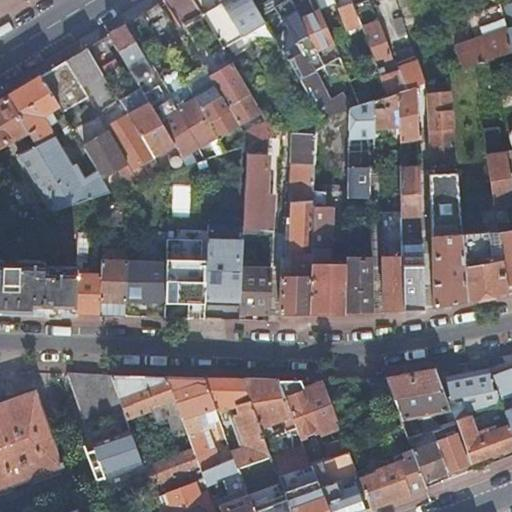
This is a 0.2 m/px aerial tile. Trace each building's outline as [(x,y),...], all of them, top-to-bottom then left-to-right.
[(169,0),(168,1),(174,9),(184,28),(201,18),(190,0),(169,0)] [(190,0),(201,18),(202,20),(222,52),(265,27),(248,0),(190,0)] [(307,0),(295,0),(290,2),(311,44),(313,49),(318,58),(323,56),(321,51),(333,47),(328,36),(318,13),(314,14),(307,0)] [(168,1),(163,3),(168,12),(174,9),(168,1)] [(152,11),(141,17),(158,44),(175,34),(159,7),(152,11)] [(336,12),(343,29),(345,35),(357,30),(348,7),(336,12)] [(454,51),(462,72),(473,68),(491,62),(510,55),(507,32),(495,37),(486,14),(468,21),(475,43),(454,51)] [(124,27),(142,56),(159,46),(158,44),(141,17),(124,27)] [(376,25),(361,31),(375,71),(391,66),(376,25)] [(113,34),(107,37),(112,47),(132,80),(148,72),(142,61),(123,28),(113,34)] [(328,36),(333,47),(339,61),(344,75),(358,69),(345,35),(343,29),(328,36)] [(107,37),(102,41),(107,50),(112,47),(107,37)] [(92,46),(85,50),(105,82),(121,73),(107,50),(102,41),(92,46)] [(85,50),(65,63),(87,100),(97,116),(118,104),(116,101),(105,82),(85,50)] [(286,63),(322,121),(345,113),(342,106),(340,102),(332,106),(302,54),(286,63)] [(323,69),(340,102),(342,106),(355,99),(344,75),(339,61),(323,69)] [(400,66),(401,71),(417,65),(415,61),(400,66)] [(65,63),(39,79),(57,109),(61,116),(87,100),(65,63)] [(401,71),(397,72),(404,92),(415,88),(421,87),(424,85),(417,65),(401,71)] [(209,78),(211,82),(238,125),(259,113),(237,76),(231,67),(209,78)] [(211,82),(203,69),(181,82),(189,95),(211,82)] [(397,72),(378,79),(385,99),(396,95),(404,92),(397,72)] [(19,91),(4,100),(24,135),(30,143),(68,208),(78,205),(102,196),(108,194),(99,180),(98,177),(82,189),(47,129),(41,119),(49,114),(57,109),(39,79),(19,91)] [(211,82),(189,95),(193,102),(215,139),(238,125),(211,82)] [(396,95),(397,128),(398,141),(417,139),(415,88),(404,92),(396,95)] [(116,101),(127,120),(151,159),(173,147),(157,122),(137,89),(116,101)] [(373,111),(373,131),(397,128),(396,95),(385,99),(382,100),(382,109),(373,111)] [(449,96),(426,98),(429,133),(434,133),(436,164),(454,163),(449,96)] [(0,102),(0,154),(8,151),(21,139),(19,137),(24,135),(4,100),(0,102)] [(215,139),(193,102),(178,111),(200,148),(208,143),(217,158),(224,154),(215,139)] [(359,108),(348,111),(348,130),(373,131),(373,111),(372,103),(359,108)] [(157,122),(173,147),(186,167),(193,165),(190,153),(197,149),(174,113),(157,122)] [(56,124),(49,114),(41,119),(47,129),(56,124)] [(107,132),(109,136),(126,164),(130,171),(151,159),(127,120),(107,132)] [(244,134),(250,145),(268,139),(274,137),(265,123),(244,134)] [(479,129),(484,153),(503,150),(498,125),(479,129)] [(335,134),(316,133),(314,167),(314,187),(333,188),(335,134)] [(314,187),(314,167),(313,167),(314,136),(295,135),(294,165),(295,165),(294,204),(292,204),(290,278),(280,278),(279,315),(295,315),(309,315),(313,207),(313,201),(313,196),(314,187)] [(109,136),(82,151),(98,177),(99,180),(118,169),(130,186),(138,183),(126,164),(109,136)] [(250,145),(246,147),(242,228),(242,231),(269,232),(271,209),(264,208),(268,139),(250,145)] [(417,139),(398,141),(398,144),(398,149),(398,155),(406,155),(418,155),(417,139)] [(18,156),(52,214),(68,208),(30,143),(24,146),(28,152),(18,156)] [(503,155),(486,158),(493,209),(510,206),(503,155)] [(0,188),(16,213),(22,224),(38,219),(5,162),(0,163),(0,188)] [(367,171),(347,170),(347,200),(366,201),(367,172),(367,171)] [(416,172),(399,172),(400,220),(418,220),(416,172)] [(455,176),(429,177),(432,308),(452,305),(466,302),(460,235),(455,176)] [(0,218),(2,222),(16,213),(0,188),(0,218)] [(182,190),(174,195),(176,208),(175,217),(183,220),(189,214),(190,206),(191,193),(182,190)] [(326,193),(314,192),(313,196),(313,201),(313,207),(326,208),(326,193)] [(326,208),(313,207),(309,315),(324,315),(344,316),(344,314),(345,266),(328,266),(328,250),(331,250),(332,209),(326,208)] [(400,220),(401,235),(420,234),(420,220),(418,220),(400,220)] [(502,263),(506,295),(511,293),(511,223),(496,226),(498,236),(500,248),(502,263)] [(242,228),(207,227),(206,244),(203,313),(209,313),(238,315),(240,269),(242,228)] [(31,256),(63,257),(63,242),(47,240),(48,233),(32,232),(31,256)] [(460,235),(466,302),(488,298),(506,295),(502,263),(486,265),(484,251),(489,250),(487,233),(460,235)] [(167,242),(166,264),(164,304),(186,305),(185,319),(203,320),(203,313),(206,244),(167,242)] [(415,310),(423,310),(421,247),(401,248),(401,259),(403,311),(415,310)] [(500,248),(489,250),(484,251),(486,265),(502,263),(500,248)] [(100,251),(99,276),(98,316),(125,317),(125,303),(126,263),(125,263),(125,252),(100,251)] [(132,263),(126,263),(125,303),(154,304),(154,318),(164,318),(164,304),(166,264),(138,263),(138,258),(132,258),(132,263)] [(345,259),(345,266),(344,314),(372,312),(371,261),(345,259)] [(401,259),(382,259),(383,312),(397,311),(403,311),(401,259)] [(0,312),(46,314),(73,315),(75,276),(75,269),(42,268),(42,264),(15,262),(15,267),(2,266),(2,262),(0,261),(0,312)] [(262,270),(240,269),(238,315),(251,316),(251,308),(268,309),(269,277),(266,277),(262,274),(262,270)] [(75,276),(73,315),(86,316),(98,316),(99,276),(75,276)] [(487,369),(449,383),(454,409),(477,404),(479,412),(500,403),(487,369)] [(511,369),(490,377),(500,403),(511,398),(511,369)] [(435,370),(384,380),(400,419),(417,416),(418,419),(434,418),(432,414),(450,410),(435,370)] [(105,483),(96,486),(99,495),(116,489),(111,476),(139,467),(127,432),(129,431),(127,426),(109,377),(80,376),(64,375),(83,427),(115,417),(121,434),(90,444),(103,479),(105,483)] [(136,377),(109,377),(127,426),(153,417),(157,429),(168,426),(171,434),(183,430),(173,402),(164,378),(136,377)] [(186,379),(164,378),(173,402),(183,430),(192,451),(198,467),(200,473),(220,465),(233,460),(228,447),(215,451),(208,432),(221,427),(217,416),(203,379),(186,379)] [(223,380),(203,379),(217,416),(224,414),(231,414),(232,409),(237,409),(240,417),(235,418),(246,448),(231,453),(233,460),(236,469),(270,458),(258,425),(241,381),(223,380)] [(257,381),(241,381),(258,425),(290,413),(284,397),(278,382),(257,381)] [(289,382),(278,382),(284,397),(290,413),(300,441),(319,433),(303,390),(300,383),(289,382)] [(319,433),(339,426),(323,384),(303,390),(319,433)] [(0,491),(62,468),(60,462),(57,463),(32,393),(0,404),(0,491)] [(454,421),(455,423),(470,463),(511,447),(511,432),(507,421),(502,423),(500,416),(505,415),(503,409),(501,404),(500,405),(479,412),(468,416),(454,421)] [(507,421),(511,432),(511,412),(511,413),(509,406),(503,409),(505,415),(507,421)] [(454,435),(436,442),(447,473),(466,465),(454,435)] [(337,454),(347,450),(344,440),(333,444),(337,454)] [(412,451),(423,481),(447,473),(436,442),(412,451)] [(310,465),(303,448),(271,460),(277,477),(297,470),(310,465)] [(198,467),(192,451),(149,468),(155,484),(159,482),(188,471),(198,467)] [(397,499),(426,488),(423,481),(412,451),(411,451),(401,454),(404,463),(396,465),(395,464),(376,470),(377,473),(359,480),(369,509),(397,499)] [(220,465),(200,473),(202,480),(205,487),(221,481),(229,504),(218,508),(219,511),(252,511),(251,507),(236,469),(233,460),(220,465)] [(297,470),(277,477),(283,495),(285,498),(289,511),(327,511),(318,489),(312,472),(303,476),(306,485),(289,491),(287,478),(298,474),(297,470)] [(188,471),(159,482),(164,494),(165,494),(193,484),(188,471)] [(360,511),(364,511),(356,487),(352,488),(349,489),(347,491),(346,492),(345,494),(344,496),(340,497),(335,483),(318,489),(327,511),(360,511)] [(177,511),(200,504),(193,484),(165,494),(169,504),(171,511),(177,511)] [(164,494),(154,498),(157,509),(169,504),(165,494),(164,494)] [(289,511),(283,495),(251,507),(252,511),(289,511)]
